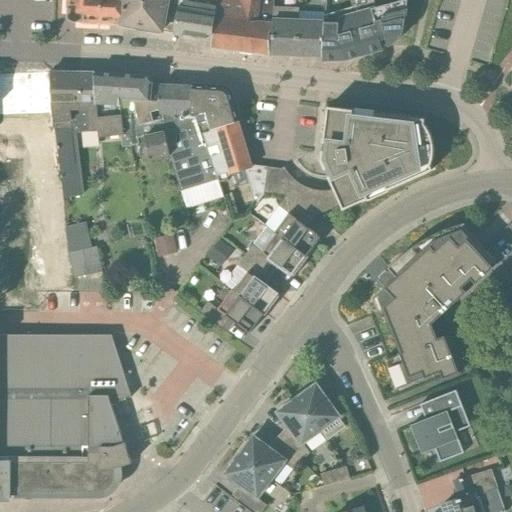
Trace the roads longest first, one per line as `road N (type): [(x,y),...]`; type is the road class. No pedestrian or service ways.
road 1 (residential): [(444,96),(0,50)]
road 2 (residential): [(139,506),(196,461),(308,313)]
road 3 (residential): [(308,313),(350,255),(423,201),(492,182)]
road 4 (residential): [(407,511),(341,348),(308,313)]
